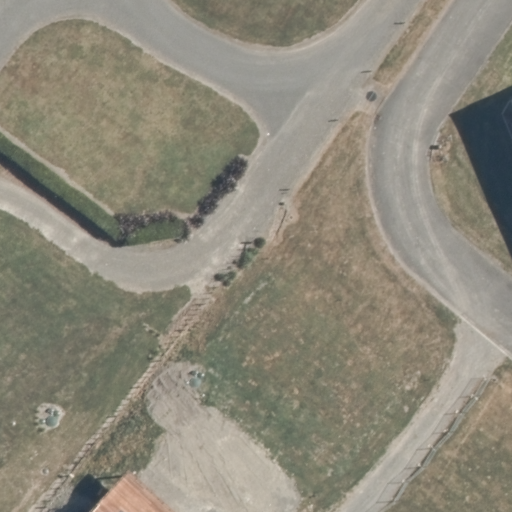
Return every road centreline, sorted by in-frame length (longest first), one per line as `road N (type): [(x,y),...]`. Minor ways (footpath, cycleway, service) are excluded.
road 1 (residential): [(482,0),(409,114),(406,216),(440,262),(511,321)]
road 2 (unknown): [(375,0),(304,106)]
